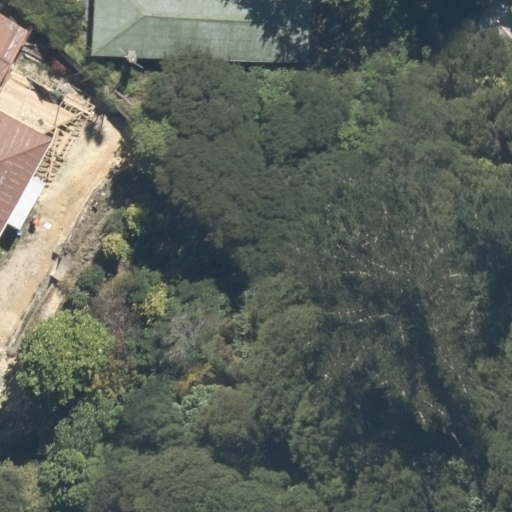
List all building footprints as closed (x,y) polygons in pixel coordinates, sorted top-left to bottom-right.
[(82,0),(79,52),(313,67),(317,0),(82,0)] [(511,10),(493,0),(465,0),(436,53),(506,91),(511,79),(511,10)] [(0,79),(30,28),(0,11),(0,79)] [(0,215),(42,146),(0,120),(0,215)] [(0,395),(39,347),(0,316),(0,395)]
